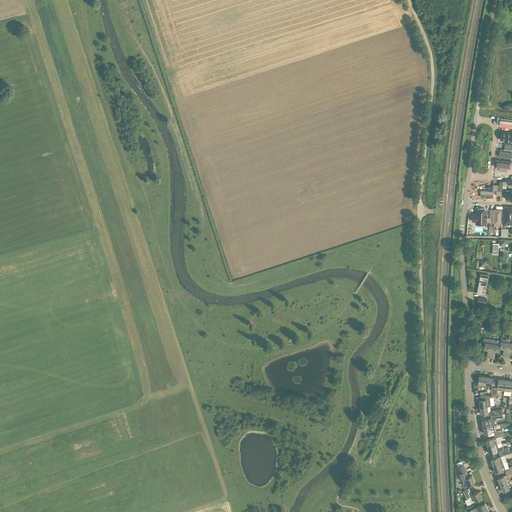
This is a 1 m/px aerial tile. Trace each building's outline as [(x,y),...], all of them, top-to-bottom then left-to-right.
[(511,121),(498,120),(497,127),(501,128),(500,131),(508,132),(508,129),(511,129),(511,121)] [(511,141),(511,133),(499,132),(498,140),(511,141)] [(511,160),(511,155),(511,153),(499,152),(499,157),(511,158),(511,160)] [(494,161),(494,168),(499,168),(499,172),(506,172),(506,170),(510,170),(510,163),(494,161)] [(511,204),(503,204),(502,226),(511,225),(511,204)] [(502,209),(490,208),(490,218),(492,218),(492,223),(493,223),(493,224),(501,225),(502,209)] [(477,226),(485,227),(486,212),(476,212),(476,216),(470,216),(470,224),(477,224),(477,226)] [(499,240),(499,243),(493,243),(493,250),(498,250),(498,247),(501,247),(501,245),(505,246),(505,243),(509,243),(509,246),(508,246),(508,251),(511,251),(511,239),(509,240),(505,240),(499,240)] [(489,275),(481,273),(477,293),(485,294),(489,275)] [(488,350),(486,357),(490,358),(493,340),(484,338),(483,345),(484,345),(484,349),(488,350)] [(493,340),(490,358),(494,358),(495,351),(499,352),(500,348),(501,341),(494,340),(493,340)] [(509,342),(501,341),(500,348),(504,349),(503,356),(506,357),(509,342)] [(486,377),(480,376),(479,376),(478,386),(485,387),(486,377)] [(493,378),(492,378),(486,377),(485,387),(489,388),(489,385),(492,385),(493,378)] [(498,390),(504,390),(505,380),(498,379),(497,388),(495,388),(494,397),(496,398),(498,390)] [(479,400),(479,401),(480,407),(488,406),(490,406),(489,396),(486,395),(480,395),(481,400),(479,400)] [(488,414),(488,406),(480,407),(481,415),(488,414)] [(482,420),(482,421),(483,427),(495,425),(494,419),(504,417),(503,414),(490,416),(491,419),(482,420)] [(484,434),(492,433),(491,430),(496,429),(495,425),(483,427),(484,433),(484,434)] [(498,444),(496,438),(495,438),(486,440),(487,447),(498,444)] [(487,447),(489,453),(489,454),(498,452),(499,454),(510,451),(508,447),(503,449),(503,446),(498,447),(498,444),(487,447)] [(503,463),(501,456),(500,456),(491,459),(493,466),(503,463)] [(493,466),(495,472),(495,473),(503,471),(502,468),(506,466),(504,462),(503,463),(493,466)] [(472,475),(469,477),(466,471),(467,471),(463,464),(457,467),(460,474),(459,474),(464,483),(462,484),(464,488),(475,482),(472,475)] [(511,469),(505,473),(506,475),(498,478),(500,485),(510,481),(508,475),(511,473),(511,469)] [(500,485),(503,491),(503,492),(507,490),(509,493),(511,490),(511,487),(510,481),(500,485)] [(463,491),(467,499),(466,500),(468,505),(475,502),(482,498),(479,491),(472,495),(469,488),(463,491)] [(475,511),(484,511),(488,510),(485,503),(474,509),(475,511)]
